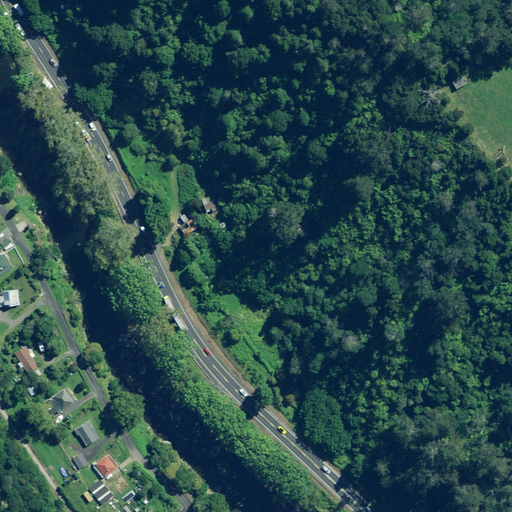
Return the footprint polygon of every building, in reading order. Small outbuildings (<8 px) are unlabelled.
[(469,84),(463,73),(452,79),(457,90),(469,84)] [(216,202),(214,196),(202,201),(208,215),(218,211),(214,203),(216,202)] [(198,230),(192,221),(180,228),(186,237),(198,230)] [(0,252),(13,243),(9,238),(0,244),(0,252)] [(0,277),(14,268),(4,254),(0,256),(0,277)] [(0,307),(21,305),(19,290),(4,292),(0,294),(0,307)] [(30,351),(27,346),(15,354),(21,362),(18,364),(22,369),(25,367),(34,381),(43,375),(39,369),(40,369),(33,358),(36,356),(32,350),(30,351)] [(40,392),(35,383),(27,388),(32,397),(40,392)] [(72,396),(66,388),(48,401),(52,406),(48,409),(54,418),(76,402),(72,396)] [(100,439),(89,422),(75,431),(79,436),(80,435),(87,447),(100,439)] [(89,465),(82,454),(74,460),(80,470),(89,465)] [(118,467),(108,455),(93,467),(104,479),(118,467)] [(130,487),(122,477),(114,483),(122,493),(130,487)] [(106,490),(99,482),(92,488),(99,496),(106,490)]
